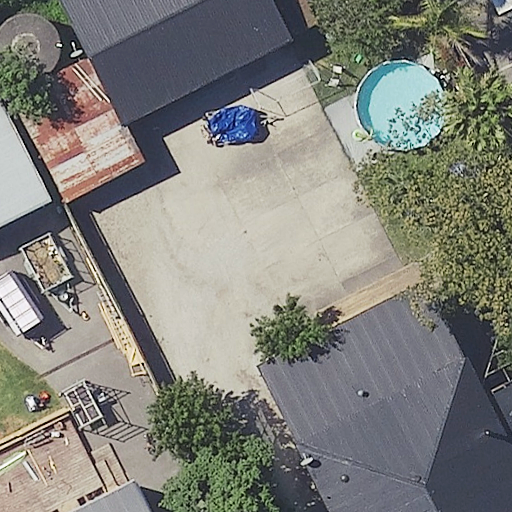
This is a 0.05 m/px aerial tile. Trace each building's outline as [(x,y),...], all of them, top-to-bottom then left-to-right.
[(136,166),(121,134),(282,58),(254,0),(57,0),(89,67),(13,103),(60,202),(136,166)] [(511,15),(511,0),(428,0),(451,46),(511,15)] [(0,235),(45,212),(0,125),(0,235)] [(511,511),(511,404),(486,417),(425,293),(258,376),(324,511),(511,511)] [(135,511),(128,499),(102,511),(135,511)]
